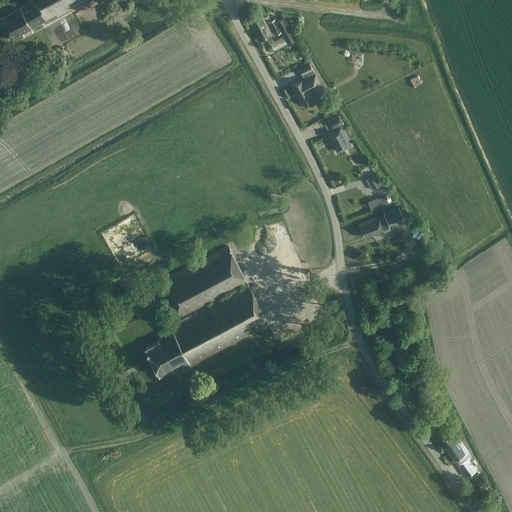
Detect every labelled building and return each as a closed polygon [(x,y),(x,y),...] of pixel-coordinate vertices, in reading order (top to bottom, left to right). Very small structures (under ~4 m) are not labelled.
[(0,19),(0,22),(9,40),(43,22),(45,26),(93,0),(23,0),(27,5),(0,19)] [(251,24),(260,40),(271,33),(272,35),(279,32),(281,30),(288,43),(296,39),(284,18),(275,23),(273,19),(268,22),(265,17),(251,24)] [(270,43),(274,50),(287,43),(283,36),(270,43)] [(273,54),(279,70),(303,61),(297,44),(273,54)] [(299,71),(310,65),(308,61),(297,67),(299,71)] [(303,80),(303,79),(292,85),(303,104),(313,99),(309,90),(315,87),(315,88),(321,85),(315,73),(306,77),(306,79),(303,80)] [(421,83),(418,76),(409,80),(412,88),(421,83)] [(343,122),(339,115),(328,121),(332,128),(333,127),(335,131),(328,134),(337,152),(350,145),(341,128),(340,129),(338,125),(343,122)] [(372,190),(381,184),(376,174),(366,179),(372,190)] [(368,203),(371,211),(381,207),(382,209),(390,206),(385,195),(377,198),(368,203)] [(383,213),(388,225),(403,219),(398,207),(383,213)] [(359,223),(365,237),(375,233),(375,235),(386,231),(390,230),(384,214),(380,215),(359,223)] [(189,364),(190,366),(268,324),(227,248),(158,284),(180,324),(170,329),(172,332),(155,341),(157,345),(145,351),(159,376),(171,370),(173,372),(189,364)] [(458,440),(456,441),(451,434),(442,440),(449,449),(446,451),(452,461),(454,460),(465,478),(476,471),(468,459),(470,457),(467,452),(458,440)]
